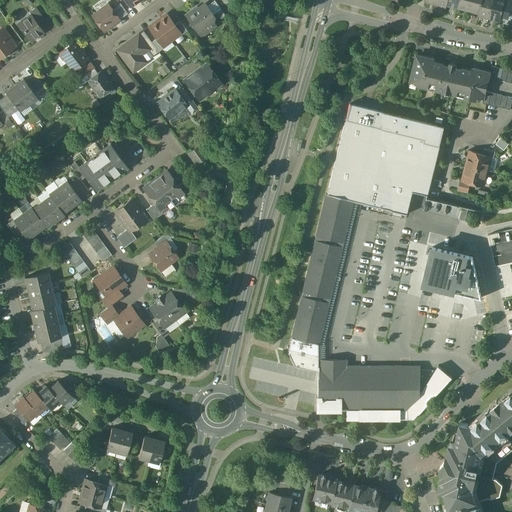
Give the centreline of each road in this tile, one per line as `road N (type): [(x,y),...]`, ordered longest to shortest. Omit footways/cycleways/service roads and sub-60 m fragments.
road 1 (tertiary): [(221,388),(323,1)]
road 2 (residential): [(323,1),(495,44),(511,41)]
road 3 (residential): [(140,99),(173,150),(88,211)]
road 4 (residential): [(508,354),(402,453)]
road 5 (residential): [(0,407),(72,482),(62,511)]
road 6 (residential): [(473,231),(508,354)]
road 7 (residential): [(0,79),(69,27),(88,31),(101,48)]
